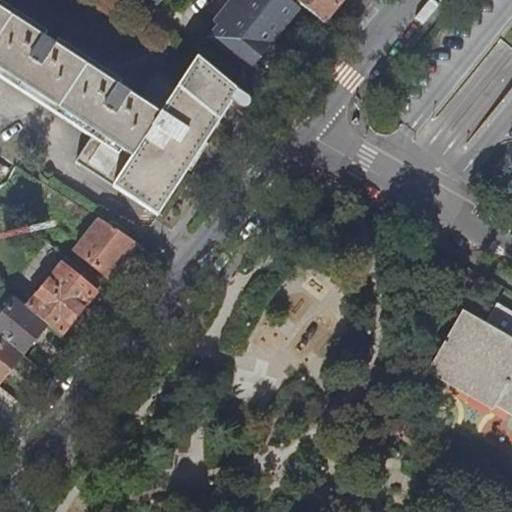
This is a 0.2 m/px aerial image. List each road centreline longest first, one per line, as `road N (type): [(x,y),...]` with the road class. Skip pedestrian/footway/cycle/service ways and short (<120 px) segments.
road 1 (residential): [(49,447),(298,129)]
road 2 (residential): [(511,252),(298,129)]
road 3 (residential): [(298,129),(404,0)]
